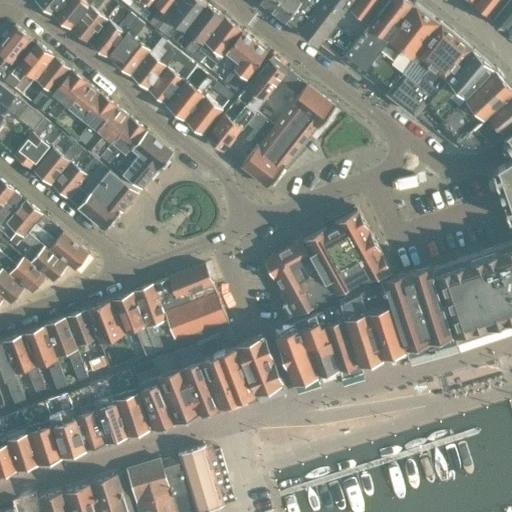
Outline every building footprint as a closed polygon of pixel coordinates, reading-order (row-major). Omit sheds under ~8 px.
[(57,0),(52,7),(69,21),(85,0),(57,0)] [(85,0),(69,21),(86,35),(105,11),(95,3),(98,0),(85,0)] [(127,0),(138,8),(144,0),(127,0)] [(157,0),(159,1),(147,15),(156,22),(173,0),(157,0)] [(173,0),(156,22),(164,28),(173,16),(183,24),(201,0),(173,0)] [(192,31),(182,43),(191,49),(222,10),(209,0),(201,0),(183,24),(192,31)] [(267,0),(285,13),(294,0),(267,0)] [(294,0),(285,13),(296,21),(301,25),(316,37),(318,34),(320,35),(346,0),(294,0)] [(346,0),(320,35),(339,50),(378,0),(346,0)] [(378,0),(339,50),(360,66),(386,30),(410,0),(378,0)] [(410,0),(386,30),(360,66),(385,85),(412,50),(440,15),(419,0),(410,0)] [(477,0),(488,9),(494,1),(495,0),(477,0)] [(511,0),(495,0),(494,1),(488,9),(507,23),(511,17),(511,0)] [(107,13),(88,37),(104,51),(105,50),(136,12),(127,4),(115,19),(107,13)] [(191,49),(191,50),(199,56),(205,49),(215,57),(224,46),(240,25),(223,11),(222,10),(191,49)] [(136,12),(105,50),(111,55),(129,69),(148,46),(147,45),(149,43),(132,30),(143,17),(136,12)] [(412,50),(385,85),(414,107),(421,99),(445,71),(471,41),(440,15),(412,50)] [(0,47),(3,51),(0,54),(0,71),(3,74),(4,74),(34,36),(30,33),(31,32),(14,18),(0,35),(0,47)] [(236,56),(222,74),(234,84),(249,66),(264,47),(265,46),(240,25),(224,46),(236,56)] [(148,46),(129,69),(145,82),(164,59),(171,50),(172,51),(177,44),(165,34),(160,30),(149,43),(147,45),(148,46)] [(34,36),(4,74),(13,81),(24,66),(34,73),(53,49),(35,35),(34,36)] [(421,99),(414,107),(431,122),(463,90),(464,90),(492,61),(471,41),(445,71),(421,99)] [(177,44),(172,51),(184,60),(189,53),(177,44)] [(42,80),(30,95),(39,103),(70,63),(53,49),(34,73),(42,80)] [(268,51),(245,80),(255,88),(247,99),(252,103),(254,104),(254,105),(263,94),(286,65),(278,59),(280,57),(272,50),(270,52),(268,51)] [(195,58),(189,67),(197,73),(203,65),(195,58)] [(166,60),(147,84),(164,98),(183,74),(166,60)] [(463,90),(431,122),(449,138),(473,117),(482,110),(485,107),(511,83),(511,82),(492,61),(464,90),(463,90)] [(70,63),(39,103),(45,108),(57,93),(65,99),(85,75),(70,63)] [(291,98),(274,118),(298,138),(314,118),(318,121),(335,100),(289,63),(281,74),(299,88),(291,98)] [(183,74),(164,98),(183,114),(203,88),(210,80),(214,74),(206,68),(195,82),(184,73),(183,74)] [(214,74),(210,80),(227,93),(232,88),(214,74)] [(85,75),(65,99),(70,103),(80,112),(88,118),(77,132),(83,137),(92,127),(95,124),(115,99),(100,87),(85,75)] [(0,116),(2,114),(0,112),(0,110),(4,106),(9,105),(31,122),(41,110),(24,96),(0,76),(0,116)] [(473,117),(449,138),(454,141),(459,143),(464,144),(469,144),(474,144),(480,143),(484,140),(489,137),(502,127),(505,125),(511,120),(511,83),(485,107),(482,110),(473,117)] [(203,88),(183,114),(200,127),(201,126),(221,102),(203,88)] [(65,99),(60,106),(64,110),(70,103),(65,99)] [(101,129),(90,142),(98,149),(105,142),(110,136),(130,111),(115,99),(95,124),(101,129)] [(223,106),(205,129),(222,144),(241,120),(252,106),(243,99),(232,113),(231,112),(223,106)] [(255,140),(240,158),(267,180),(284,159),(282,158),(298,138),(274,118),(257,104),(247,117),(254,122),(245,132),(255,140)] [(19,139),(12,148),(29,161),(48,138),(38,130),(49,116),(41,110),(19,139)] [(112,147),(105,155),(114,162),(127,148),(125,147),(130,142),(145,123),(130,111),(110,136),(116,141),(112,147)] [(511,147),(498,157),(491,162),(511,221),(511,220),(511,120),(505,125),(507,128),(511,135),(511,147)] [(136,147),(121,166),(140,182),(155,163),(156,164),(172,145),(145,123),(130,142),(136,147)] [(52,141),(32,164),(50,178),(69,154),(70,155),(82,142),(73,135),(62,149),(52,141)] [(105,142),(98,149),(105,155),(112,147),(105,142)] [(69,154),(50,178),(67,192),(67,191),(67,192),(78,180),(87,169),(85,168),(97,154),(98,153),(93,149),(80,163),(70,155),(69,154)] [(78,180),(67,192),(76,199),(76,200),(102,222),(126,195),(128,196),(137,186),(108,162),(87,187),(78,180)] [(0,214),(20,190),(0,173),(0,214)] [(25,194),(5,217),(15,225),(8,234),(15,239),(21,232),(27,225),(41,208),(25,194)] [(301,231),(300,232),(332,287),(353,275),(362,270),(391,264),(367,220),(356,200),(327,216),(322,219),(301,231)] [(41,208),(27,225),(67,257),(73,262),(87,245),(62,225),(54,234),(42,224),(50,215),(41,208)] [(27,225),(21,232),(29,240),(22,249),(45,269),(45,268),(52,274),(67,257),(27,225)] [(300,232),(263,252),(294,308),(332,287),(300,232)] [(511,233),(430,261),(452,329),(485,318),(486,322),(511,313),(511,233)] [(0,259),(23,280),(24,280),(31,286),(45,269),(22,249),(14,258),(0,245),(0,259)] [(204,255),(167,270),(177,299),(215,284),(212,277),(213,277),(212,276),(204,255)] [(0,259),(0,288),(1,290),(9,297),(23,280),(0,259)] [(406,268),(384,275),(384,276),(389,291),(390,296),(391,296),(397,313),(405,339),(406,343),(409,352),(455,338),(452,329),(430,261),(408,268),(406,268)] [(167,270),(152,276),(175,336),(227,316),(215,284),(177,299),(167,270)] [(152,276),(131,284),(132,285),(153,342),(154,345),(175,336),(152,276)] [(340,295),(338,295),(343,310),(345,317),(349,331),(356,353),(358,358),(360,366),(363,365),(383,359),(407,352),(404,343),(406,343),(405,339),(397,313),(391,296),(390,296),(389,291),(384,276),(380,277),(360,283),(359,284),(340,294),(340,295)] [(132,285),(84,303),(95,331),(97,336),(124,325),(124,327),(131,324),(134,325),(143,348),(154,345),(153,342),(132,285)] [(336,296),(318,303),(337,364),(338,364),(340,372),(358,367),(360,366),(358,358),(356,353),(349,331),(345,317),(343,310),(338,295),(336,296)] [(84,303),(64,310),(75,340),(95,331),(84,303)] [(315,304),(296,313),(296,315),(298,322),(301,329),(303,337),(305,340),(314,365),(316,370),(337,364),(318,303),(315,304)] [(64,310),(42,318),(55,351),(66,346),(77,374),(86,370),(76,343),(75,340),(64,310)] [(296,313),(273,325),(274,328),(283,349),(294,378),(295,378),(316,370),(314,365),(305,340),(303,337),(301,329),(298,322),(296,315),(296,313)] [(42,318),(22,326),(34,360),(45,356),(55,382),(65,378),(63,373),(55,351),(42,318)] [(22,326),(1,334),(13,367),(25,362),(29,373),(34,386),(43,383),(42,379),(38,369),(36,364),(34,360),(22,326)] [(218,328),(195,336),(219,401),(254,387),(236,339),(236,338),(217,346),(218,328)] [(255,332),(236,339),(254,387),(277,378),(266,350),(260,334),(259,330),(255,332)] [(1,334),(0,334),(0,373),(3,373),(13,398),(24,395),(14,368),(13,367),(1,334)] [(195,336),(173,345),(196,408),(196,409),(219,401),(195,336)] [(173,345),(150,353),(153,360),(173,415),(174,416),(196,408),(173,345)] [(102,350),(87,355),(90,364),(105,359),(102,350)] [(153,360),(133,368),(153,423),(173,415),(153,360)] [(89,378),(87,379),(92,395),(94,402),(105,436),(125,430),(116,399),(115,395),(114,396),(112,389),(112,387),(111,383),(106,371),(89,378)] [(133,376),(111,383),(112,387),(112,389),(114,396),(115,395),(116,399),(125,430),(126,431),(148,424),(142,404),(138,392),(133,376)] [(67,386),(44,394),(47,407),(48,410),(50,417),(51,418),(55,431),(56,433),(61,450),(76,445),(84,443),(79,425),(75,411),(74,408),(73,408),(71,401),(67,386)] [(44,394),(20,403),(26,422),(27,424),(32,440),(37,457),(56,451),(61,450),(56,433),(55,431),(51,418),(50,417),(48,410),(47,407),(44,394)] [(94,402),(74,408),(75,411),(79,425),(84,443),(85,443),(90,441),(105,437),(105,436),(94,402)] [(20,403),(0,410),(0,415),(3,425),(13,455),(16,464),(37,457),(32,440),(27,424),(26,422),(20,403)] [(0,415),(0,469),(16,464),(13,455),(3,425),(0,415)] [(178,449),(160,455),(178,510),(203,503),(222,497),(204,438),(177,446),(178,449)] [(159,451),(122,462),(138,511),(178,511),(178,510),(160,455),(159,451)] [(131,511),(116,466),(88,475),(100,511),(131,511)] [(100,511),(88,475),(62,483),(71,511),(100,511)] [(71,511),(62,483),(36,492),(42,511),(71,511)] [(42,511),(36,492),(13,499),(17,511),(42,511)] [(17,511),(13,499),(0,503),(0,511),(17,511)] [(203,503),(178,510),(178,511),(202,511),(205,509),(203,503)]
